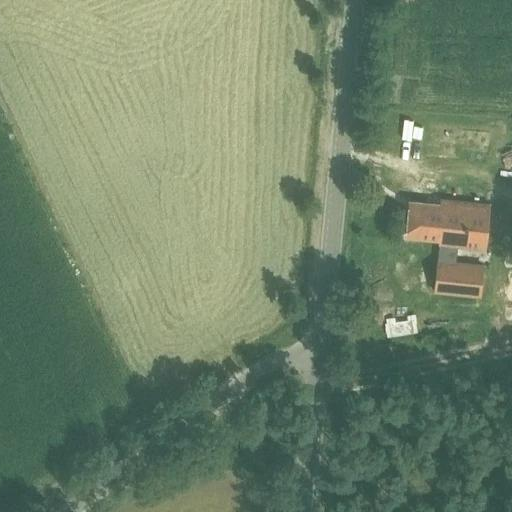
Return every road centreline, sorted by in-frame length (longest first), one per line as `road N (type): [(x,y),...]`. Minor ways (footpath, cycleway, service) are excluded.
road 1 (tertiary): [(323,356),(358,0)]
road 2 (unclassified): [(72,511),(243,384),(323,356)]
road 3 (track): [(511,348),(320,390)]
road 4 (tertiary): [(309,511),(323,356)]
